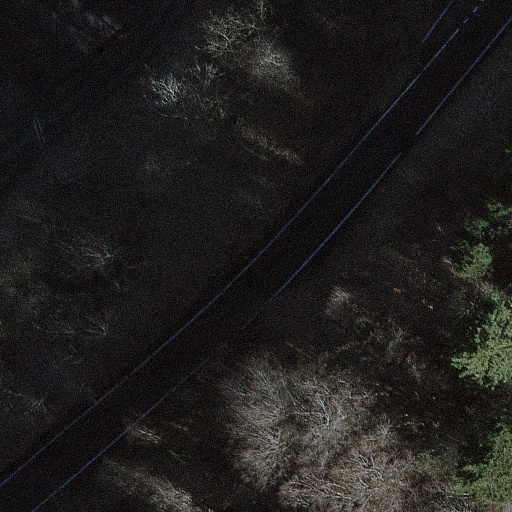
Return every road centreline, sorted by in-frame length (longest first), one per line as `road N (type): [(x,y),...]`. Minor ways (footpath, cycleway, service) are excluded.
road 1 (tertiary): [(3,511),(273,264),(506,0)]
road 2 (residential): [(175,0),(0,166)]
